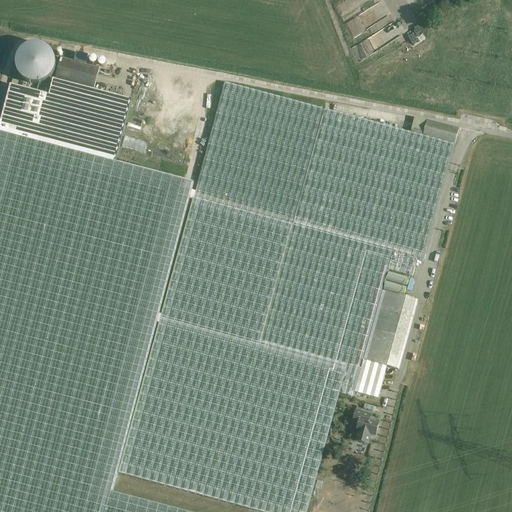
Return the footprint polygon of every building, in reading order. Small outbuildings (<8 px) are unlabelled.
[(394,30),(350,57),(356,68),(400,41),(394,30)] [(411,48),(420,40),(412,30),(403,39),(411,48)] [(16,64),(16,65),(16,66),(16,68),(17,70),(17,72),(18,73),(18,74),(19,76),(21,77),(22,79),(23,79),(25,81),(27,82),(29,83),(30,83),(31,84),(32,84),(34,84),(36,84),(38,84),(40,84),(42,83),(44,82),(45,82),(46,81),(47,80),(49,79),(50,78),(51,77),(52,75),(53,73),(54,72),(55,70),(55,68),(55,67),(55,66),(55,65),(55,63),(55,61),(55,59),(54,58),(54,57),(53,56),(52,54),(51,52),(49,51),(48,49),(46,48),(45,47),(43,46),(41,46),(39,46),(38,45),(35,45),(34,45),(33,45),(31,46),(29,46),(28,47),(26,47),(25,49),(23,50),(22,51),(21,52),(19,54),(18,56),(18,57),(17,59),(17,61),(16,62),(16,64)] [(99,70),(75,63),(61,59),(56,79),(94,89),(99,70)] [(177,511),(112,495),(194,184),(116,163),(132,102),(53,81),(49,96),(11,86),(0,126),(0,511),(177,511)] [(193,199),(160,322),(118,474),(256,511),(307,511),(340,395),(352,398),(353,393),(378,400),(387,367),(399,371),(418,303),(382,293),(388,271),(412,278),(415,269),(421,271),(455,146),(225,84),(194,200),(193,199)] [(458,131),(427,122),(416,119),(412,133),(455,145),(458,131)] [(358,432),(355,442),(368,445),(370,435),(375,437),(379,424),(370,422),(371,415),(356,411),(353,424),(358,425),(357,432),(358,432)]
